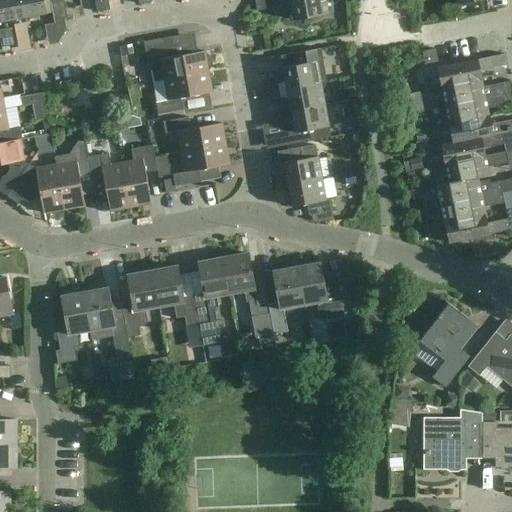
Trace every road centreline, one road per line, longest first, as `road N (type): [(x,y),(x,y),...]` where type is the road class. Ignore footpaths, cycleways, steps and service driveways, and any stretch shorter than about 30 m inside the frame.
road 1 (residential): [(256,217),(261,194),(233,34),(216,12),(81,29),(61,58),(0,69)]
road 2 (residential): [(46,511),(40,244)]
road 3 (unclassified): [(502,288),(256,217)]
road 4 (unclassified): [(256,217),(40,244)]
